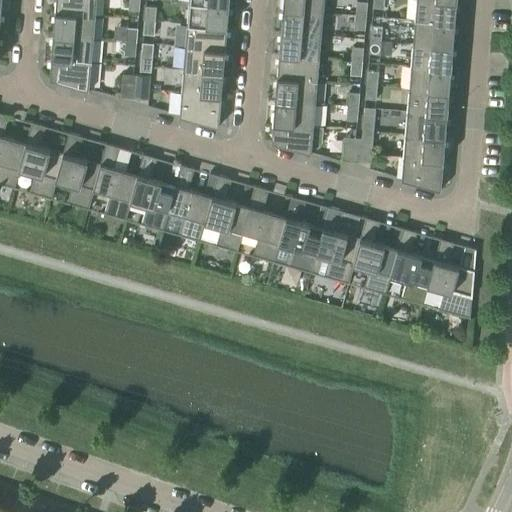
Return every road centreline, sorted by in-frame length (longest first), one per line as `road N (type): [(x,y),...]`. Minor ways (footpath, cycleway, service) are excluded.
road 1 (residential): [(483,0),(463,222),(248,161)]
road 2 (residential): [(248,161),(27,99)]
road 3 (residential): [(0,438),(203,511)]
road 4 (residential): [(248,161),(259,0)]
